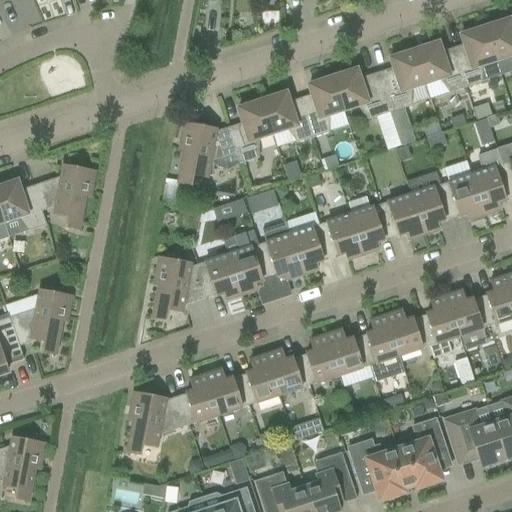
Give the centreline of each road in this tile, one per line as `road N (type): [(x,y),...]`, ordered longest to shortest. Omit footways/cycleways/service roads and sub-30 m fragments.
road 1 (residential): [(0,412),(511,241)]
road 2 (residential): [(109,106),(452,0)]
road 3 (residential): [(0,67),(62,40),(82,40),(94,51),(109,106)]
